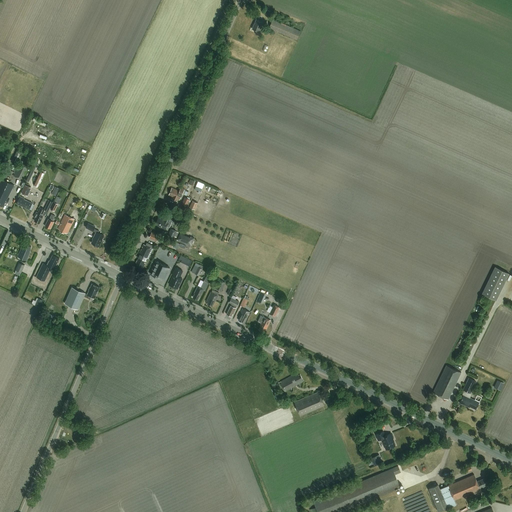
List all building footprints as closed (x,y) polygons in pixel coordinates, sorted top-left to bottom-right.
[(297,40),(300,31),(273,19),(269,28),(297,40)] [(259,32),(263,23),(256,20),(252,29),(259,32)] [(17,163),(20,156),(19,156),(19,155),(21,156),(23,153),(17,150),(12,161),(17,163)] [(20,163),(13,176),(23,181),(29,167),(20,163)] [(40,172),(34,186),(37,187),(44,173),(40,172)] [(14,185),(2,180),(0,182),(0,205),(2,207),(5,201),(6,202),(14,185)] [(24,185),(20,193),(26,196),(30,188),(24,185)] [(180,188),(179,191),(171,188),(168,195),(172,197),(171,199),(176,201),(177,199),(179,200),(184,189),(180,188)] [(20,197),(16,204),(29,210),(32,203),(24,200),(24,199),(20,197)] [(44,210),(45,210),(48,211),(49,209),(52,202),(49,201),(45,207),(44,210)] [(192,201),(189,207),(195,209),(197,203),(192,201)] [(43,216),(42,216),(45,210),(44,210),(40,208),(38,213),(36,213),(34,218),(35,218),(34,221),(36,222),(35,223),(38,224),(39,223),(39,224),(43,216)] [(52,221),(55,216),(52,214),(49,220),(48,219),(45,226),(50,229),(54,222),(52,221)] [(74,219),(65,215),(58,229),(60,230),(59,231),(64,234),(64,233),(67,234),(74,219)] [(169,227),(173,220),(169,219),(170,218),(165,216),(163,221),(158,219),(155,224),(158,225),(157,227),(165,230),(166,226),(169,227)] [(94,229),(95,227),(88,223),(86,228),(92,231),(93,231),(96,232),(92,239),(93,239),(91,243),(99,247),(102,240),(103,236),(98,233),(99,231),(94,229)] [(172,240),(176,231),(171,229),(168,237),(172,240)] [(160,242),(162,237),(159,236),(151,232),(149,238),(157,241),(160,242)] [(185,244),(190,246),(193,239),(190,238),(180,233),(176,241),(184,245),(185,244)] [(172,247),(178,249),(179,247),(184,249),(185,246),(180,244),(180,245),(174,242),(167,239),(164,244),(172,247)] [(152,249),(153,246),(146,243),(145,246),(143,245),(142,247),(144,248),(142,250),(141,249),(137,257),(138,258),(137,261),(136,261),(136,262),(136,263),(136,264),(134,268),(139,270),(139,269),(141,270),(144,263),(143,263),(144,261),(145,261),(147,258),(148,259),(150,254),(148,253),(149,252),(150,253),(152,249)] [(30,248),(31,246),(25,244),(24,247),(22,246),(17,257),(27,261),(30,253),(29,252),(31,249),(30,248)] [(54,269),(59,258),(53,255),(49,262),(48,262),(47,265),(43,264),(36,277),(45,281),(50,271),(49,271),(51,268),(54,269)] [(156,262),(150,274),(157,278),(157,277),(161,279),(161,278),(164,279),(169,268),(156,262)] [(18,263),(14,273),(19,276),(24,265),(18,263)] [(482,294),(496,301),(509,274),(495,267),(482,294)] [(173,275),(168,285),(177,289),(181,278),(179,277),(182,271),(175,268),(172,275),(173,275)] [(215,289),(222,292),(226,283),(220,280),(215,289)] [(200,296),(203,289),(204,290),(208,283),(203,281),(200,288),(197,287),(194,293),(194,294),(192,297),(197,300),(199,296),(200,296)] [(95,298),(99,288),(92,284),(87,295),(85,294),(85,293),(72,288),(65,304),(78,310),(78,309),(84,296),(90,299),(91,297),(95,298)] [(215,301),(218,295),(211,292),(210,292),(206,302),(207,303),(207,304),(211,306),(214,301),(215,301)] [(245,296),(240,306),(244,308),(249,298),(245,296)] [(230,303),(232,304),(230,306),(226,314),(230,316),(231,314),(232,315),(235,309),(235,308),(236,306),(237,307),(239,302),(232,298),(230,303)] [(275,317),(279,308),(274,305),(269,314),(275,317)] [(248,315),(249,313),(242,309),(241,312),(238,319),(239,319),(238,321),(242,323),(245,318),(246,318),(248,315)] [(264,317),(261,315),(258,322),(261,323),(260,326),(259,330),(264,332),(266,329),(270,320),(264,317)] [(448,400),(461,372),(446,365),(433,392),(448,400)] [(284,392),(303,381),(300,375),(298,375),(297,373),(280,382),(281,383),(281,386),(284,392)] [(463,395),(459,403),(467,407),(467,406),(475,409),(478,403),(467,397),(469,393),(470,393),(475,382),(468,378),(462,390),(463,390),(461,395),(463,395)] [(324,406),(318,392),(294,402),(300,416),(324,406)] [(85,436),(88,430),(80,427),(77,433),(85,436)] [(391,439),(392,439),(390,433),(384,436),(382,431),(375,434),(378,440),(382,439),(386,449),(394,446),(391,439)] [(379,454),(371,458),(374,466),(382,462),(379,454)] [(340,511),(399,487),(394,475),(400,472),(398,466),(313,501),(315,507),(310,510),(310,511),(340,511)] [(474,474),(440,489),(438,485),(428,489),(438,511),(456,505),(454,501),(480,490),(479,489),(483,488),(483,487),(487,485),(484,479),(477,481),(474,474)]
